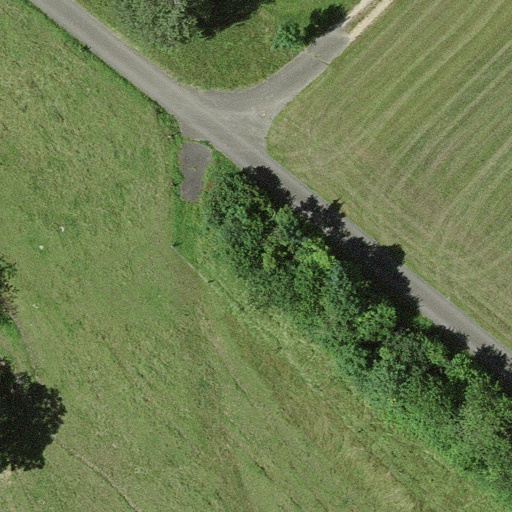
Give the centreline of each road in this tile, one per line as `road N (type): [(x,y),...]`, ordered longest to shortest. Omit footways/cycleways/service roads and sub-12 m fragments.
road 1 (track): [(511,378),(44,0)]
road 2 (track): [(234,511),(183,373),(219,142)]
road 3 (track): [(369,0),(219,142)]
